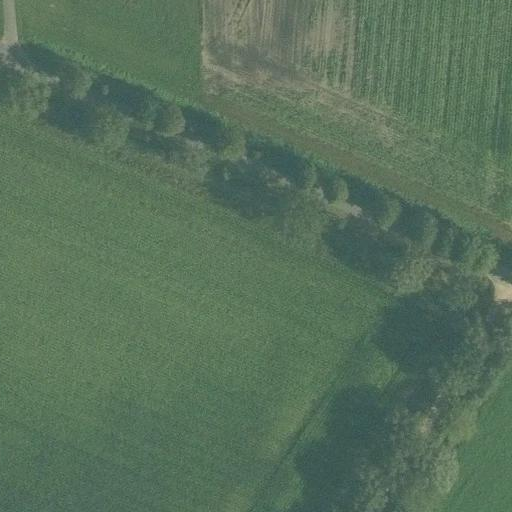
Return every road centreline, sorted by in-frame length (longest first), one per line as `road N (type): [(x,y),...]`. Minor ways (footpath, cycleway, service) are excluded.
road 1 (unclassified): [(0,55),(511,276)]
road 2 (track): [(365,511),(511,288)]
